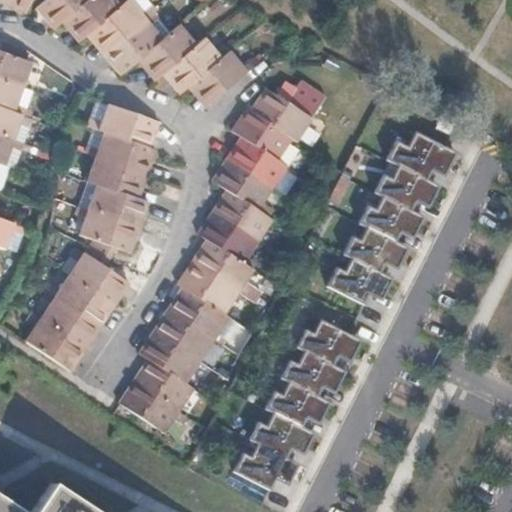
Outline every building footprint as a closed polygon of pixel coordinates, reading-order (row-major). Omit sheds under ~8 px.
[(2,0),(24,10),(28,0),(2,0)] [(38,0),(35,3),(53,23),(60,18),(81,0),(38,0)] [(78,36),(85,31),(121,0),(81,0),(60,18),(78,36)] [(121,0),(85,31),(102,51),(153,8),(149,3),(140,10),(131,0),(121,0)] [(119,71),(136,57),(162,36),(149,21),(158,14),(153,8),(102,51),(119,71)] [(149,21),(162,36),(170,28),(158,14),(149,21)] [(153,75),(159,71),(203,34),(198,29),(192,36),(179,21),(170,28),(162,36),(136,57),(153,75)] [(178,90),(187,84),(228,48),(222,42),(216,47),(203,34),(159,71),(178,90)] [(0,75),(19,83),(30,86),(33,78),(22,74),(28,59),(0,47),(0,75)] [(187,84),(204,102),(253,61),(249,58),(243,64),(228,48),(187,84)] [(19,83),(0,75),(0,103),(20,111),(23,104),(13,101),(19,83)] [(264,87),(250,108),(298,138),(308,122),(316,126),(325,111),(305,99),(300,108),(264,87)] [(90,115),(87,123),(104,128),(149,144),(158,118),(106,99),(99,119),(90,115)] [(0,103),(0,130),(12,135),(17,120),(29,123),(31,115),(20,111),(0,103)] [(239,115),(231,126),(243,134),(278,157),(289,141),(297,148),(302,141),(298,138),(250,108),(246,105),(239,115)] [(155,147),(149,144),(104,128),(97,146),(88,142),(85,149),(96,153),(146,172),(155,147)] [(20,146),(23,139),(12,135),(0,130),(0,159),(2,161),(9,142),(20,146)] [(228,155),(276,186),(283,191),(287,185),(280,180),(290,165),(278,157),(243,134),(228,155)] [(330,291),(360,306),(366,296),(379,303),(389,286),(378,279),(384,266),(396,273),(405,255),(393,249),(400,236),(408,241),(417,225),(407,217),(413,205),(423,211),(431,193),(424,190),(429,177),(443,181),(452,158),(415,139),(406,154),(397,150),(386,167),(396,174),(389,186),(382,185),(374,199),(381,204),(373,215),(367,212),(358,227),(367,235),(359,250),(352,246),(344,261),(352,266),(344,282),(335,279),(330,291)] [(79,166),(75,174),(86,178),(137,197),(146,172),(96,153),(88,170),(79,166)] [(213,177),(229,187),(269,213),(272,208),(264,203),(276,186),(228,155),(213,177)] [(147,200),(137,197),(86,178),(85,183),(94,186),(88,206),(138,223),(147,200)] [(229,187),(214,208),(260,240),(268,246),(273,239),(264,232),(274,217),(269,213),(229,187)] [(129,247),(138,223),(88,206),(79,230),(97,236),(91,245),(103,251),(108,240),(129,247)] [(199,230),(209,237),(255,268),(258,263),(248,257),(260,240),(214,208),(199,230)] [(20,230),(22,224),(0,216),(0,244),(4,246),(11,228),(20,230)] [(209,237),(193,259),(248,298),(252,291),(243,284),(255,268),(209,237)] [(98,258),(103,251),(91,245),(88,251),(84,248),(68,271),(114,301),(129,280),(98,258)] [(178,280),(183,283),(224,313),(236,297),(244,303),(248,298),(193,259),(178,280)] [(98,325),(114,301),(68,271),(58,287),(49,281),(44,288),(98,325)] [(183,283),(168,306),(214,338),(223,344),(228,337),(219,330),(229,316),(224,313),(183,283)] [(39,315),(84,346),(98,325),(44,288),(41,293),(49,300),(39,315)] [(154,327),(201,359),(209,365),(213,359),(204,352),(214,338),(168,306),(154,327)] [(84,346),(39,315),(31,308),(26,314),(35,320),(24,337),(71,367),(84,346)] [(241,462),(233,479),(264,495),(271,482),(284,487),(293,472),(282,464),(290,451),(300,456),(310,437),(298,432),(305,419),(316,425),(326,408),(314,401),(321,388),(333,394),(341,378),(327,370),(334,358),(349,362),(356,348),(320,326),(311,340),(305,337),(296,351),(305,356),(297,370),(288,367),(280,383),(287,389),(279,404),(269,399),(266,416),(273,420),(262,434),(255,432),(247,445),(255,451),(248,466),(241,462)] [(190,374),(201,359),(154,327),(140,348),(148,354),(195,386),(199,381),(190,374)] [(148,354),(133,377),(179,410),(191,393),(201,400),(205,393),(195,386),(148,354)] [(184,422),(188,416),(179,410),(133,377),(118,399),(165,431),(175,416),(184,422)] [(95,511),(49,481),(29,511),(27,511),(0,493),(0,511),(95,511)]
